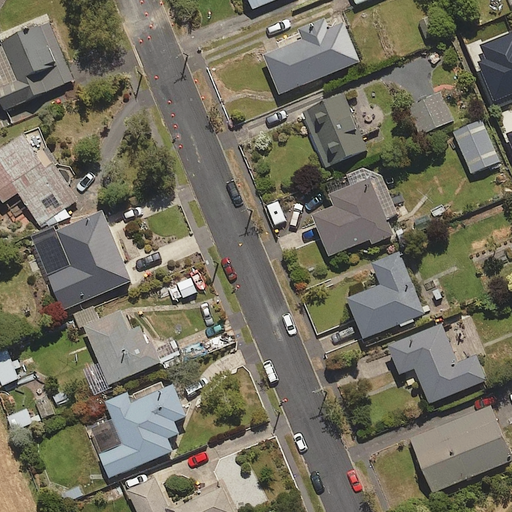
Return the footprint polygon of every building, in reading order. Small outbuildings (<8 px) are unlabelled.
[(274,0),(248,0),(252,9),(274,0)] [(345,23),(329,29),(323,16),(297,26),(303,39),(267,54),(283,95),(361,63),(345,23)] [(2,42),(18,79),(0,86),(0,103),(3,109),(72,79),(48,22),(2,42)] [(453,119),(441,92),(410,107),(422,133),(453,119)] [(366,150),(343,95),(300,113),(323,168),(366,150)] [(497,164),(481,122),(453,132),(469,174),(497,164)] [(48,226),(70,217),(65,209),(79,202),(53,161),(45,168),(24,134),(0,150),(0,199),(3,204),(19,194),(40,226),(45,222),(48,226)] [(382,177),(370,182),(368,178),(331,194),(335,204),(311,214),(328,254),(368,237),(371,242),(391,234),(384,217),(397,212),(382,177)] [(132,281),(103,210),(56,229),(71,265),(48,275),(62,309),(132,281)] [(425,313),(399,251),(372,263),(381,284),(348,297),(364,338),(425,313)] [(197,294),(191,278),(177,284),(183,299),(197,294)] [(72,313),(79,328),(100,319),(93,304),(72,313)] [(121,311),(83,327),(108,384),(161,362),(145,325),(130,332),(121,311)] [(457,365),(440,324),(387,345),(399,376),(414,369),(429,405),(488,381),(478,356),(457,365)] [(0,382),(1,385),(19,379),(15,370),(21,368),(18,359),(12,361),(7,348),(0,350),(0,382)] [(174,385),(131,402),(127,392),(104,402),(121,445),(97,455),(106,478),(171,452),(166,439),(178,434),(173,422),(186,417),(174,385)] [(511,461),(489,407),(411,438),(433,492),(511,461)] [(27,410),(8,418),(13,430),(32,421),(27,410)] [(169,508),(153,475),(125,488),(135,511),(233,511),(221,484),(169,508)] [(80,486),(57,496),(61,506),(84,496),(80,486)]
